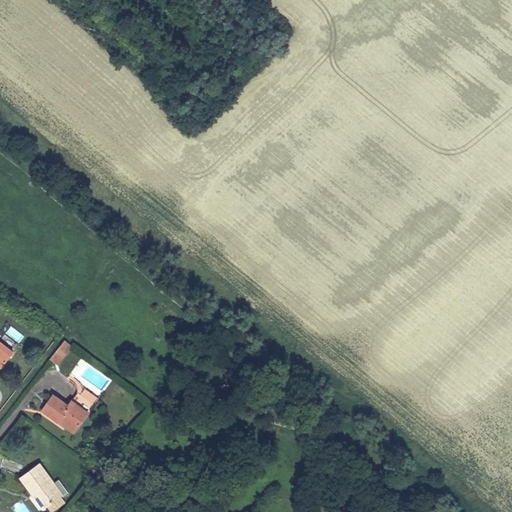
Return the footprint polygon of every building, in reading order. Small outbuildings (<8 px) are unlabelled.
[(15,349),(0,338),(0,365),(2,367),(15,349)] [(58,366),(73,346),(66,342),(52,361),(58,366)] [(74,433),(90,411),(72,399),(69,403),(54,392),(39,413),(55,424),(58,421),(74,433)] [(74,433),(58,421),(55,424),(71,436),(74,433)] [(64,494),(41,461),(19,476),(33,496),(40,492),(42,493),(42,495),(41,498),(47,506),(62,495),(64,494)] [(51,511),(66,501),(62,495),(47,506),(51,511)]
